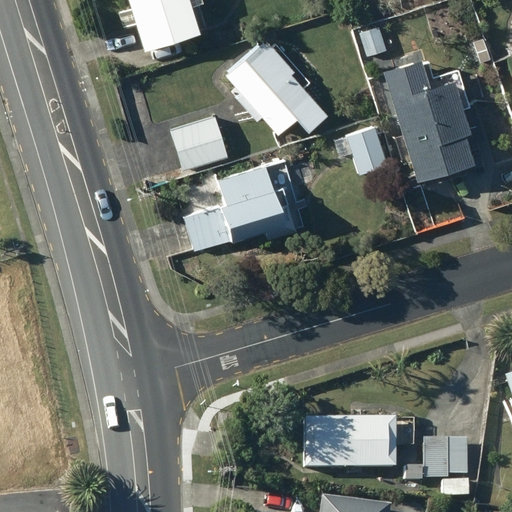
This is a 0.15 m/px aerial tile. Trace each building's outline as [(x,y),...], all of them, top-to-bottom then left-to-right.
[(126,0),(142,49),(196,31),(188,6),(196,3),(195,0),(126,0)] [(359,26),(366,55),(384,50),(376,21),(359,26)] [(223,74),(277,134),(294,119),(306,133),(327,114),(290,73),(293,70),(264,38),(223,74)] [(381,71),(416,179),(472,161),(464,133),(469,132),(452,81),(428,88),(419,59),(381,71)] [(213,117),(169,131),(181,172),(226,158),(213,117)] [(386,165),(373,126),(333,139),(339,157),(350,153),(357,175),(386,165)] [(254,146),(249,131),(235,135),(240,150),(254,146)] [(224,203),(183,216),(194,250),(228,240),(229,242),(265,231),(267,238),(294,230),(281,188),(270,191),(263,166),(217,181),(224,203)] [(22,244),(10,248),(13,256),(24,252),(22,244)] [(511,378),(502,382),(511,412),(511,424),(510,425),(511,432),(511,378)] [(304,469),(393,469),(393,421),(304,421),(304,469)] [(420,479),(447,479),(447,475),(450,475),(450,481),(441,481),(441,497),(467,497),(467,480),(462,480),(462,475),(466,475),(466,439),(422,440),(422,468),(403,468),(403,482),(420,482),(420,479)] [(387,511),(389,506),(322,497),(319,511),(387,511)]
